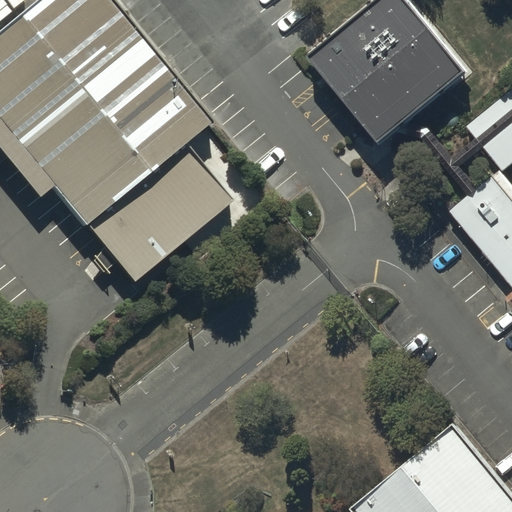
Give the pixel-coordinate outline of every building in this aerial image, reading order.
[(204,106),(116,0),(8,0),(0,7),(0,111),(124,262),(223,181),(179,127),(204,106)] [(457,48),(419,0),(343,0),(305,33),(377,116),(457,48)] [(511,92),(468,128),(505,173),(511,167),(511,92)] [(511,285),(511,183),(502,172),(452,213),(511,285)] [(511,511),(511,493),(458,428),(355,511),(511,511)]
